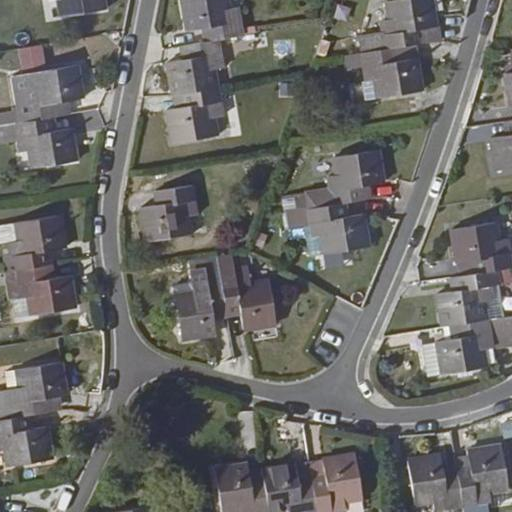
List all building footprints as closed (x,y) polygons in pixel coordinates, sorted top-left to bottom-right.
[(45,0),(46,3),(55,2),(57,19),(102,13),(99,0),(45,0)] [(202,0),(179,4),(184,34),(198,32),(209,30),(212,45),(237,40),(233,13),(225,15),(222,0),(202,0)] [(417,33),(432,30),(427,0),(423,0),(383,7),(386,26),(378,27),(380,40),(362,43),(364,57),(360,57),(363,86),(371,85),(373,101),(417,94),(412,63),(387,67),(385,53),(410,49),(407,34),(417,33)] [(209,30),(198,32),(201,47),(212,45),(209,30)] [(410,49),(420,48),(417,33),(407,34),(410,49)] [(9,55),(24,53),(23,44),(8,46),(9,55)] [(211,74),(217,73),(212,45),(201,47),(187,50),(189,64),(178,65),(164,68),(169,99),(187,96),(189,111),(171,114),(164,115),(169,146),(213,139),(210,121),(218,120),(214,91),(211,74)] [(412,63),(410,49),(385,53),(387,67),(412,63)] [(187,50),(176,52),(178,65),(189,64),(187,50)] [(65,104),(79,102),(73,72),(31,79),(34,96),(27,97),(32,125),(2,130),(5,145),(17,143),(20,155),(25,154),(29,173),(73,166),(68,134),(53,136),(43,138),(41,123),(50,121),(57,120),(55,106),(65,104)] [(511,76),(502,78),(507,110),(511,108),(511,124),(510,125),(511,136),(511,139),(503,141),(488,143),(493,175),(511,171),(511,76)] [(169,99),(171,114),(189,111),(187,96),(169,99)] [(57,120),(67,119),(65,104),(55,106),(57,120)] [(53,136),(50,121),(41,123),(43,138),(53,136)] [(511,136),(510,125),(501,126),(503,141),(511,139),(511,136)] [(365,188),(380,185),(375,155),(331,162),(334,180),(327,181),(329,192),(302,197),(303,204),(305,214),(296,216),(281,219),(283,234),(300,231),(309,229),(310,241),(317,240),(320,258),(365,251),(360,220),(345,222),(335,224),(333,208),(343,206),(357,204),(355,189),(365,188)] [(357,204),(367,202),(365,188),(355,189),(357,204)] [(185,218),(191,217),(187,191),(161,196),(163,209),(153,211),(139,213),(144,243),(187,236),(185,218)] [(161,196),(152,198),(153,211),(163,209),(161,196)] [(303,204),(294,206),(296,216),(305,214),(303,204)] [(345,222),(343,206),(333,208),(335,224),(345,222)] [(49,254),(61,252),(56,221),(14,228),(17,246),(10,247),(14,275),(19,302),(25,301),(27,319),(72,313),(66,281),(54,283),(44,285),(42,270),(39,256),(49,254)] [(14,228),(0,230),(0,245),(1,248),(10,247),(17,246),(14,228)] [(454,266),(477,263),(479,278),(481,278),(480,276),(506,272),(502,244),(494,245),(492,228),(449,235),(454,266)] [(317,240),(310,241),(309,229),(300,231),(305,260),(320,258),(317,240)] [(1,248),(5,277),(9,303),(19,302),(14,275),(10,247),(1,248)] [(42,270),(51,269),(49,254),(39,256),(42,270)] [(243,269),(230,272),(228,257),(215,259),(216,271),(190,275),(192,298),(174,301),(181,343),(212,339),(210,324),(208,314),(223,312),(236,310),(238,320),(240,334),(272,329),(265,286),(247,289),(243,269)] [(215,259),(188,264),(190,275),(216,271),(215,259)] [(479,278),(477,263),(454,266),(456,282),(479,278)] [(54,283),(51,269),(42,270),(44,285),(54,283)] [(478,306),(485,305),(481,278),(479,278),(456,282),(458,295),(448,297),(433,299),(438,332),(441,347),(432,349),(438,379),(480,372),(477,354),(511,347),(511,319),(481,325),(478,306)] [(456,282),(446,283),(448,297),(458,295),(456,282)] [(27,319),(25,301),(19,302),(9,303),(12,322),(27,319)] [(223,312),(224,322),(238,320),(236,310),(223,312)] [(210,324),(224,322),(223,312),(208,314),(210,324)] [(438,332),(429,333),(432,349),(441,347),(438,332)] [(418,351),(423,381),(438,379),(432,349),(418,351)] [(54,399),(62,398),(57,367),(15,374),(18,392),(3,395),(0,395),(0,451),(1,452),(4,470),(47,463),(42,430),(28,433),(18,434),(15,420),(25,418),(39,415),(37,402),(54,399)] [(15,374),(1,376),(3,395),(18,392),(15,374)] [(39,415),(56,412),(54,399),(37,402),(39,415)] [(28,433),(25,418),(15,420),(18,434),(28,433)] [(484,497),(503,494),(495,452),(463,457),(465,473),(466,482),(453,484),(440,487),(438,477),(436,462),(404,466),(411,509),(429,507),(429,511),(439,511),(457,509),(485,505),(484,497)] [(339,511),(338,506),(357,503),(350,461),(319,466),(322,491),(307,494),(294,496),(290,471),(258,477),(259,483),(261,492),(244,494),(243,485),(241,470),(210,476),(214,511),(339,511)] [(319,466),(303,469),(290,471),(294,496),(307,494),(322,491),(319,466)] [(465,473),(452,475),(453,484),(466,482),(465,473)] [(453,484),(452,475),(438,477),(440,487),(453,484)] [(259,483),(243,485),(244,494),(261,492),(259,483)]
